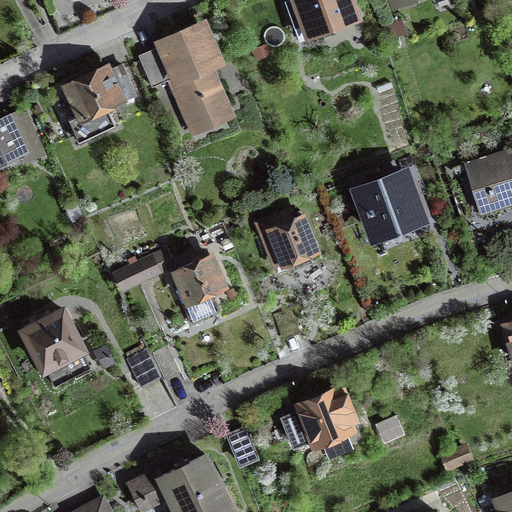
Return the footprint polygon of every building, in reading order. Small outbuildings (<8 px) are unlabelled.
[(351,15),(345,0),(286,0),(285,1),(295,28),(310,22),(312,29),(351,15)] [(216,60),(201,27),(164,43),(166,48),(141,59),(153,86),(174,77),(195,123),(224,110),(204,65),(216,60)] [(109,75),(106,70),(70,87),(82,114),(69,120),(78,141),(115,124),(105,104),(118,98),(120,103),(138,94),(125,67),(109,75)] [(37,139),(24,112),(10,119),(9,116),(0,119),(0,159),(24,148),(22,145),(37,139)] [(511,149),(479,160),(493,203),(511,197),(511,149)] [(410,194),(402,175),(361,191),(377,231),(379,231),(383,234),(394,230),(395,224),(427,212),(419,191),(410,194)] [(80,214),(74,201),(67,204),(73,217),(80,214)] [(315,248),(301,213),(291,217),(288,209),(267,218),(270,227),(261,231),(273,260),(283,256),(285,261),(291,258),(295,268),(310,261),(306,252),(315,248)] [(115,272),(122,287),(159,271),(157,266),(170,260),(165,249),(115,272)] [(224,285),(209,254),(176,269),(189,299),(183,302),(193,324),(221,311),(211,290),(224,285)] [(273,313),(283,338),(300,331),(291,307),(273,313)] [(82,347),(62,308),(24,328),(45,367),(47,366),(50,372),(66,363),(63,357),(82,347)] [(83,355),(91,372),(115,361),(107,344),(83,355)] [(167,345),(152,352),(165,379),(180,372),(167,345)] [(148,348),(127,358),(141,385),(161,375),(148,348)] [(347,391),(339,394),(336,389),(298,405),(300,410),(283,417),(294,444),(311,437),(313,442),(352,426),(350,421),(358,417),(347,391)] [(384,439),(406,430),(398,411),(376,420),(384,439)] [(229,434),(241,462),(256,456),(245,428),(229,434)] [(455,451),(459,461),(468,457),(464,447),(455,451)] [(459,461),(455,451),(446,455),(450,465),(459,461)] [(233,511),(206,453),(190,461),(187,458),(175,464),(175,468),(161,475),(158,469),(129,483),(137,501),(148,496),(147,494),(165,485),(178,511),(233,511)] [(511,511),(511,495),(501,500),(506,511),(511,511)] [(111,511),(102,496),(73,511),(111,511)]
